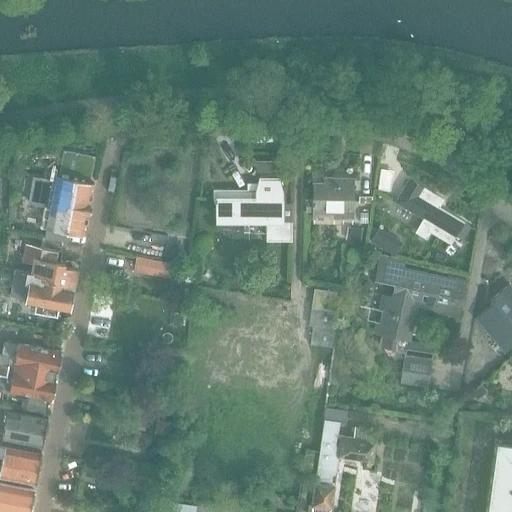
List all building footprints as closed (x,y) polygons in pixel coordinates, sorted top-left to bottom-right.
[(37,41),(36,32),(32,32),(32,30),(24,31),(24,33),(20,33),(21,42),(37,41)] [(378,151),(377,174),(391,174),(392,152),(378,151)] [(91,157),(76,154),(72,173),(87,176),(91,157)] [(358,186),(371,186),(371,159),(358,159),(358,186)] [(45,234),(62,238),(69,239),(71,228),(84,231),(94,181),(56,174),(54,186),(48,185),(32,182),(30,193),(33,193),(32,199),(51,203),(45,234)] [(285,190),(282,190),(279,176),(260,176),(257,184),(248,184),(248,190),(213,190),(213,198),(213,201),(215,201),(215,217),(265,217),(265,239),(292,239),(292,217),(292,201),(282,201),(282,198),(284,198),(285,190)] [(352,218),(352,210),(353,177),(324,177),(324,182),(312,182),(312,199),(305,199),(305,209),(312,209),(312,217),(315,217),(315,213),(333,213),(333,218),(352,218)] [(470,226),(461,220),(437,206),(441,198),(408,178),(395,201),(397,202),(391,213),(406,222),(412,211),(423,217),(416,230),(425,235),(429,228),(450,240),(453,234),(467,242),(472,234),(467,231),(470,226)] [(62,238),(45,234),(42,234),(40,244),(26,242),(23,260),(33,262),(32,270),(31,271),(46,273),(46,277),(74,282),(77,265),(78,261),(71,258),(64,260),(58,257),(62,238)] [(404,269),(406,259),(389,255),(389,254),(390,254),(395,245),(384,239),(379,247),(382,249),(380,253),(380,254),(378,254),(373,278),(394,282),(391,296),(387,295),(381,294),(378,308),(381,309),(379,321),(375,320),(373,331),(381,333),(378,345),(383,346),(387,354),(395,349),(404,351),(399,381),(427,385),(434,344),(407,340),(415,303),(441,308),(441,310),(456,313),(463,279),(447,276),(447,278),(404,269)] [(133,270),(171,277),(173,261),(136,254),(133,270)] [(31,271),(32,270),(18,267),(15,282),(29,285),(26,298),(36,300),(35,309),(57,313),(58,304),(70,306),(74,282),(46,277),(46,273),(31,271)] [(476,316),(505,350),(511,344),(511,285),(509,282),(490,298),(493,301),(476,316)] [(311,303),(338,308),(340,292),(314,288),(311,303)] [(332,347),(338,308),(311,303),(308,325),(313,325),(310,343),(332,347)] [(290,326),(293,311),(279,309),(277,323),(290,326)] [(203,336),(197,376),(200,376),(234,382),(231,398),(252,401),(255,383),(265,385),(264,392),(289,396),(291,384),(293,384),(297,356),(279,352),(280,348),(243,342),(243,340),(230,338),(229,340),(203,336)] [(9,363),(57,372),(62,348),(4,337),(2,351),(11,352),(9,363)] [(57,372),(9,363),(0,361),(0,401),(6,403),(9,388),(30,392),(24,406),(43,410),(46,395),(52,396),(57,372)] [(9,403),(6,403),(0,401),(0,419),(6,421),(3,435),(44,443),(49,417),(43,415),(43,410),(24,406),(22,411),(8,409),(9,403)] [(159,414),(170,415),(171,406),(159,404),(159,414)] [(147,415),(139,414),(137,428),(151,430),(152,423),(146,422),(147,415)] [(339,454),(373,459),(375,440),(335,434),(337,420),(324,418),(317,468),(316,468),(314,482),(315,482),(312,503),(310,511),(328,511),(333,485),(334,485),(339,454)] [(160,420),(157,429),(170,431),(171,421),(160,420)] [(314,424),(300,422),(296,444),(310,446),(314,424)] [(511,511),(511,441),(495,440),(486,511),(511,511)] [(0,455),(4,456),(0,474),(36,481),(42,451),(0,443),(0,455)] [(0,511),(29,511),(34,489),(0,482),(0,511)] [(195,511),(196,506),(163,501),(162,511),(164,511),(195,511)]
